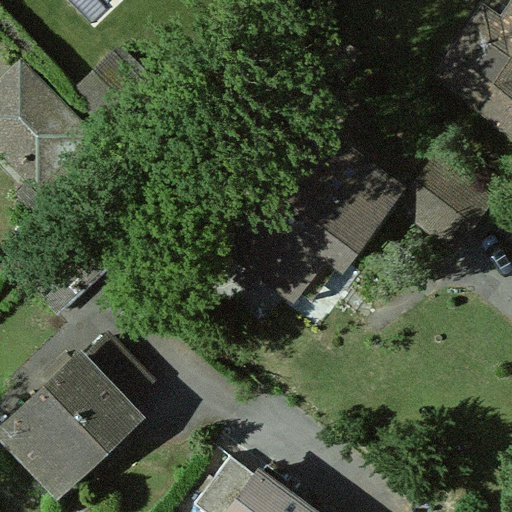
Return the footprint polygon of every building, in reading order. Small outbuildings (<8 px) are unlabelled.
[(434,73),(511,136),(511,0),(501,14),(483,3),(434,73)] [(114,48),(73,89),(118,134),(159,93),(114,48)] [(97,134),(18,59),(0,76),(0,154),(37,191),(97,134)] [(314,118),(218,247),(294,303),(326,260),(342,272),(406,186),(314,118)] [(497,198),(444,156),(402,210),(455,252),(497,198)] [(0,421),(0,442),(55,501),(143,419),(129,404),(154,381),(107,330),(82,353),(78,349),(0,421)] [(302,511),(307,506),(258,469),(254,474),(230,457),(196,504),(207,511),(302,511)]
